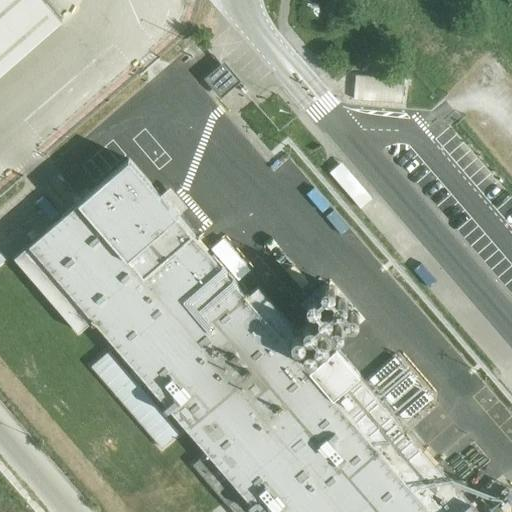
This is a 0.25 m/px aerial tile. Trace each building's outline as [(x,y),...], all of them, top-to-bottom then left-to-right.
[(44,0),(0,0),(0,73),(62,20),(44,0)] [(214,83),(222,92),(235,80),(224,67),(206,82),(210,86),(214,83)] [(405,101),(406,78),(357,75),(356,99),(405,101)] [(284,134),(265,147),(272,157),(291,144),(284,134)] [(50,227),(14,258),(78,333),(93,320),(123,354),(130,363),(207,452),(193,465),(233,511),(477,511),(470,503),(469,503),(311,320),(297,332),(258,287),(247,297),(177,216),(183,211),(166,192),(160,196),(128,160),(95,188),(63,216),(50,227)] [(0,245),(0,265),(10,255),(0,245)] [(214,252),(237,279),(246,271),(223,245),(214,252)] [(318,318),(318,319),(318,320),(318,321),(319,322),(319,323),(320,324),(321,325),(322,325),(323,326),(325,326),(326,326),(327,326),(328,325),(330,324),(331,324),(331,323),(332,321),(332,320),(332,318),(332,317),(331,316),(331,315),(330,315),(329,314),(328,313),(327,312),(325,312),(324,312),(322,313),(321,313),(320,314),(320,315),(319,317),(318,318)] [(130,363),(123,354),(117,359),(109,349),(90,365),(161,446),(179,431),(125,368),(130,363)]
